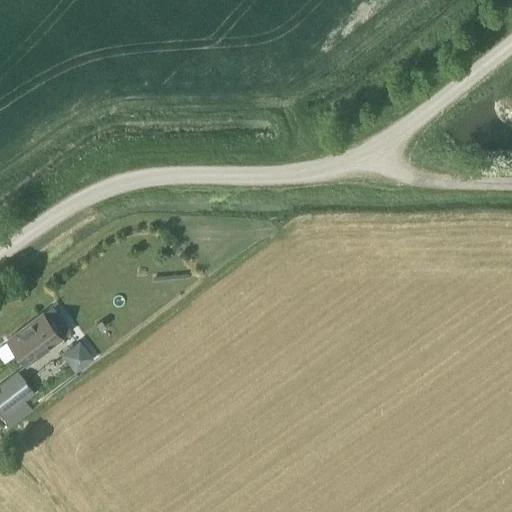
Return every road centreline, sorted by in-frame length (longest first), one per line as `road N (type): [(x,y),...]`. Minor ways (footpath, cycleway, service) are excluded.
road 1 (unclassified): [(0,256),(75,203),(136,180),(341,163),(402,130),(511,44)]
road 2 (track): [(372,149),(386,165),(418,178),(511,183)]
